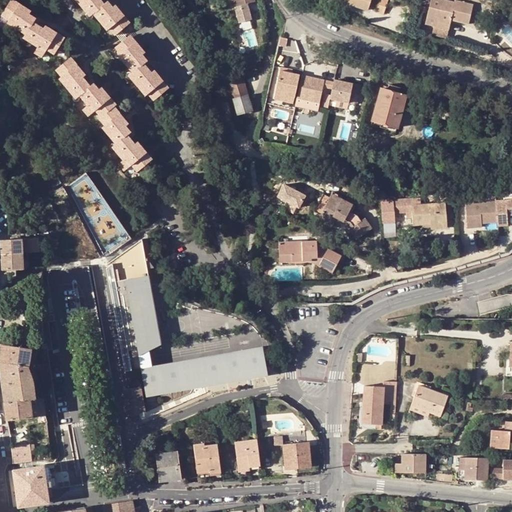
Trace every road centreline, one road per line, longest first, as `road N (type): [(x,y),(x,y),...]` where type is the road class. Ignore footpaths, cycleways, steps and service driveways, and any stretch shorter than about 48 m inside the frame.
road 1 (unclassified): [(293,386),(285,335),(218,243),(184,149)]
road 2 (tertiary): [(335,411),(344,336),(356,321),(511,270)]
road 3 (tertiary): [(511,90),(357,42),(317,26),(287,0)]
road 4 (residential): [(136,493),(129,449),(137,435),(208,403),(293,386)]
road 5 (residential): [(334,484),(136,493)]
road 6 (unknown): [(334,444),(448,446),(473,412),(511,409)]
road 7 (residential): [(62,0),(123,90),(184,149)]
road 8 (tertiary): [(334,484),(511,499)]
road 9 (unknown): [(511,120),(420,110),(387,141),(347,133)]
road 10 (unclassified): [(184,149),(177,76),(124,0)]
